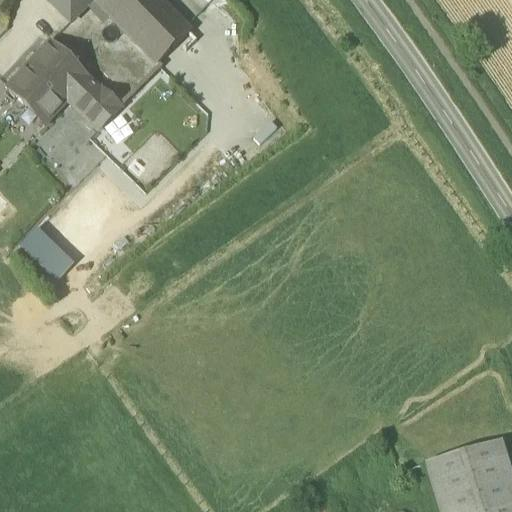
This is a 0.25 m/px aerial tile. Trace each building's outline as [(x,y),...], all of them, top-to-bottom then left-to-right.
[(45,0),(69,24),(94,1),(92,0),(45,0)] [(153,0),(92,0),(94,1),(156,66),(188,35),(153,0)] [(67,104),(98,134),(119,113),(86,81),(49,45),(7,91),(45,129),(67,104)] [(270,123),(251,135),(257,145),(276,133),(270,123)] [(65,267),(36,238),(24,250),(53,279),(65,267)] [(439,503),(441,511),(511,511),(511,465),(505,442),(490,447),(486,448),(428,466),(439,503)]
